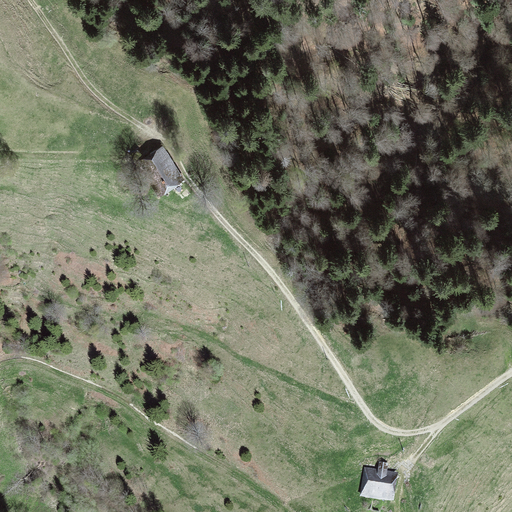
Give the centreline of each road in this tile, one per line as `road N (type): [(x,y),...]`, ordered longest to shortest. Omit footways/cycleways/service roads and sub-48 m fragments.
road 1 (track): [(442,425),(406,434),(374,421),(267,267),(154,133)]
road 2 (track): [(0,364),(27,360),(112,393),(288,511)]
road 3 (track): [(154,133),(96,92),(30,0)]
